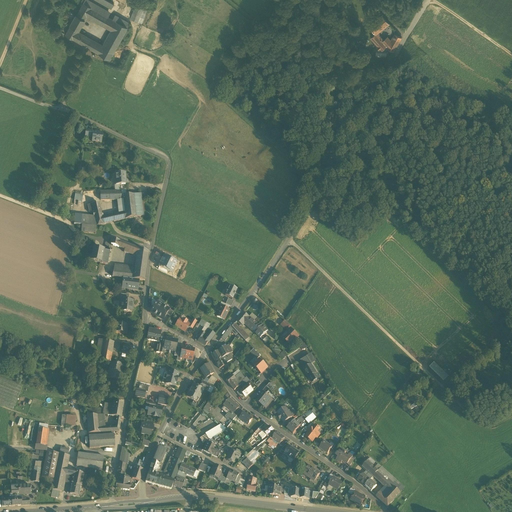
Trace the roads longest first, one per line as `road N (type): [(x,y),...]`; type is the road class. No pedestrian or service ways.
road 1 (residential): [(206,352),(288,239),(426,0)]
road 2 (residential): [(145,317),(170,161),(0,87)]
road 3 (track): [(288,239),(472,417)]
road 4 (track): [(331,162),(422,220),(436,253),(511,326)]
road 5 (residential): [(109,506),(145,317)]
road 6 (residential): [(383,511),(244,406)]
road 7 (secondary): [(307,509),(211,497),(145,503)]
road 8 (unknown): [(240,40),(210,87),(284,153)]
